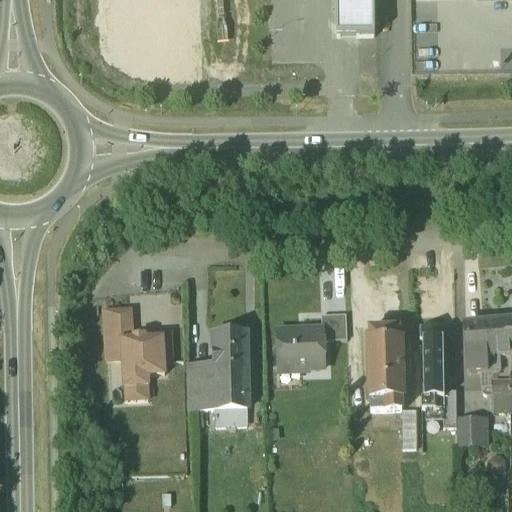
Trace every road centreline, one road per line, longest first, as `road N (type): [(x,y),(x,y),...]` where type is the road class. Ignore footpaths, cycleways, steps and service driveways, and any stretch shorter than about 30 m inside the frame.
road 1 (residential): [(511,227),(283,242),(141,237)]
road 2 (secondary): [(164,139),(511,136)]
road 3 (track): [(74,0),(82,44),(117,77),(339,80)]
road 4 (primary): [(19,511),(16,311)]
